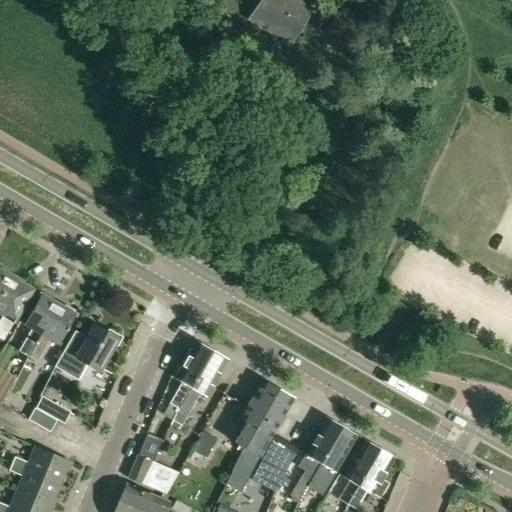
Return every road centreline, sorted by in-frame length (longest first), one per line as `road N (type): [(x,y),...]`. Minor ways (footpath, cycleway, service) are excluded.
road 1 (primary): [(511,450),(193,268)]
road 2 (primary): [(179,294),(445,447)]
road 3 (unclassified): [(87,511),(179,294)]
road 4 (primary): [(193,268),(0,155)]
road 5 (primary): [(0,191),(179,294)]
